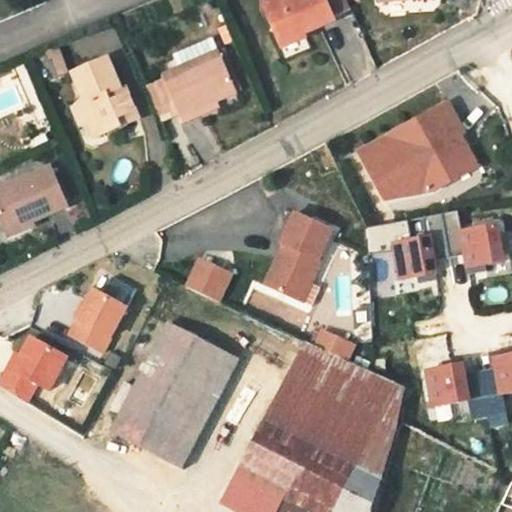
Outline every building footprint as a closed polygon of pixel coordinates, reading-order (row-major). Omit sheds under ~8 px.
[(343,0),(324,0),(336,26),(352,19),(343,0)] [(377,0),(378,17),(447,15),(446,0),(377,0)] [(314,2),(263,24),(280,62),(332,40),(314,2)] [(59,51),(49,55),(60,79),(70,76),(59,51)] [(220,57),(166,76),(183,124),(204,117),(201,111),(234,98),(220,57)] [(119,135),(114,124),(133,116),(126,101),(120,103),(105,68),(74,81),(84,106),(80,107),(86,126),(94,146),(119,135)] [(446,101),(357,151),(383,199),(437,189),(476,166),(459,135),(464,132),(446,101)] [(74,130),(86,126),(80,107),(66,113),(74,130)] [(138,128),(133,116),(114,124),(119,135),(138,128)] [(7,236),(61,212),(45,174),(0,192),(0,220),(3,228),(7,236)] [(391,240),(397,280),(437,273),(435,258),(461,254),(463,269),(501,263),(495,222),(460,228),(457,210),(426,215),(429,234),(391,240)] [(329,236),(291,219),(277,251),(279,251),(286,254),(281,267),(274,264),(262,292),(292,305),(300,286),(308,289),(318,267),(316,266),(329,236)] [(286,254),(279,251),(274,264),(281,267),(286,254)] [(186,287),(218,302),(231,274),(199,259),(186,287)] [(76,318),(68,334),(101,352),(136,291),(101,271),(75,317),(76,318)] [(300,286),(292,305),(300,308),(308,289),(300,286)] [(249,316),(264,328),(273,315),(258,304),(249,316)] [(237,358),(165,322),(110,430),(182,466),(237,358)] [(15,352),(0,378),(0,386),(28,402),(38,384),(48,389),(67,356),(29,335),(18,354),(15,352)] [(511,391),(511,350),(489,354),(492,369),(466,374),(464,359),(426,366),(433,407),(467,401),(470,418),(502,412),(499,394),(511,391)] [(293,511),(370,511),(395,443),(398,426),(403,393),(403,391),(311,352),(256,476),(300,496),(293,511)] [(511,484),(508,482),(498,505),(511,509),(511,506),(511,484)]
